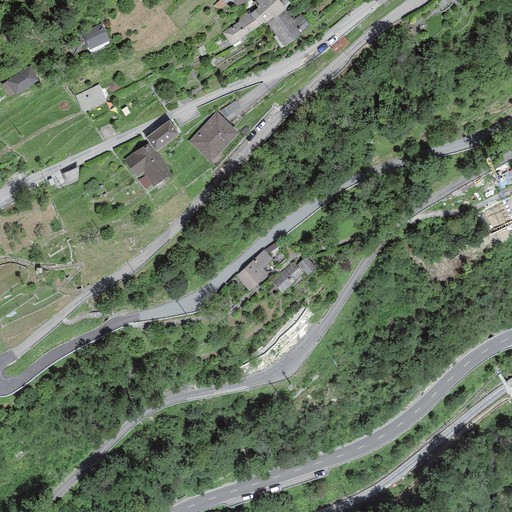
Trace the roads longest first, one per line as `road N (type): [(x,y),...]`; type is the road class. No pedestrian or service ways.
road 1 (unclassified): [(37,511),(158,404),(286,369),(398,223),(511,154)]
road 2 (unclassified): [(511,123),(346,183),(203,294),(121,320),(0,387)]
road 3 (unclassified): [(0,362),(153,248),(302,93),(419,0)]
road 4 (unclassified): [(376,0),(280,69),(0,195)]
road 5 (secondary): [(511,336),(468,361),(377,439),(177,511)]
